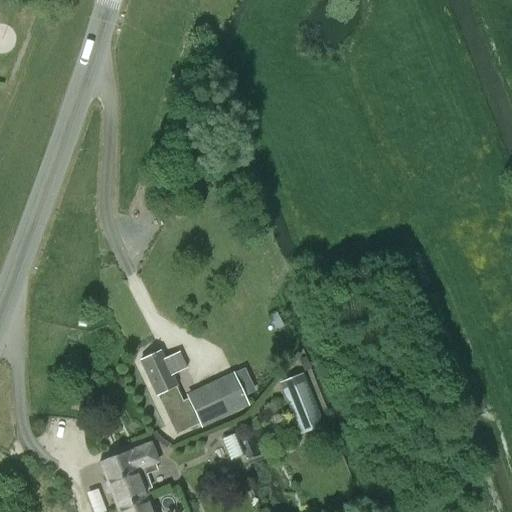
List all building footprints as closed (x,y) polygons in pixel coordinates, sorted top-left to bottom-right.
[(165,413),(167,412),(175,431),(179,429),(180,432),(245,404),(232,376),(188,396),(189,399),(182,402),(180,400),(182,399),(171,374),(185,368),(179,353),(165,360),(161,351),(141,361),(165,413)] [(304,360),(299,362),(304,374),(309,372),(304,360)] [(279,383),(299,435),(323,425),(302,373),(279,383)] [(129,450),(98,462),(99,462),(117,507),(147,496),(145,490),(151,488),(146,474),(157,470),(154,462),(156,461),(149,444),(129,452),(129,450)] [(153,511),(147,496),(117,507),(118,511),(153,511)]
